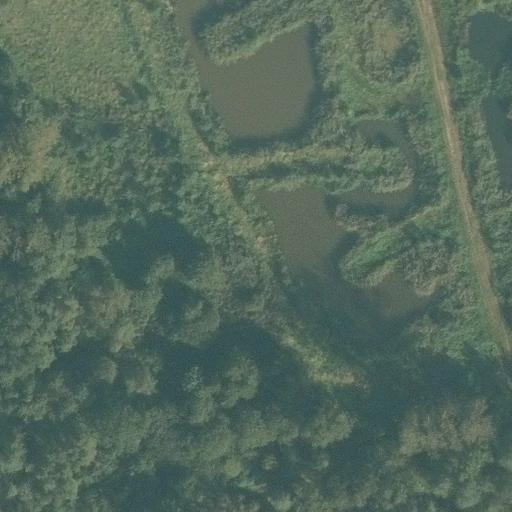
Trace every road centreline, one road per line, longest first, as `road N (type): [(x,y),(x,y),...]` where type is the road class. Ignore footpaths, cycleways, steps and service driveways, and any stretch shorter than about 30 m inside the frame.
road 1 (track): [(511,401),(419,0)]
road 2 (track): [(185,511),(511,426)]
